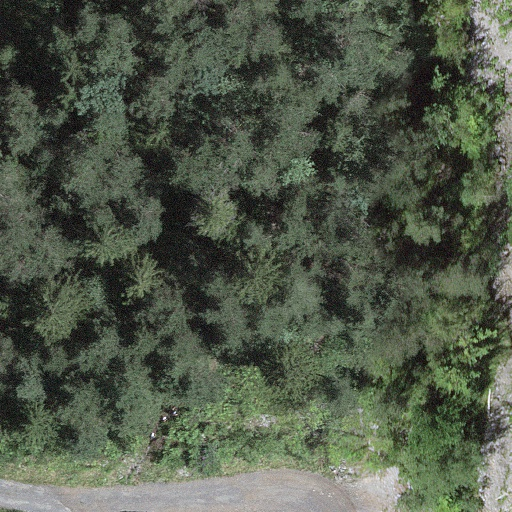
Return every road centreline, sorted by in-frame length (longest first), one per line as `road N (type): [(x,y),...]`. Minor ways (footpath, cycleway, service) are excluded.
road 1 (track): [(192,501),(56,499),(0,489)]
road 2 (track): [(326,511),(287,493),(192,501)]
